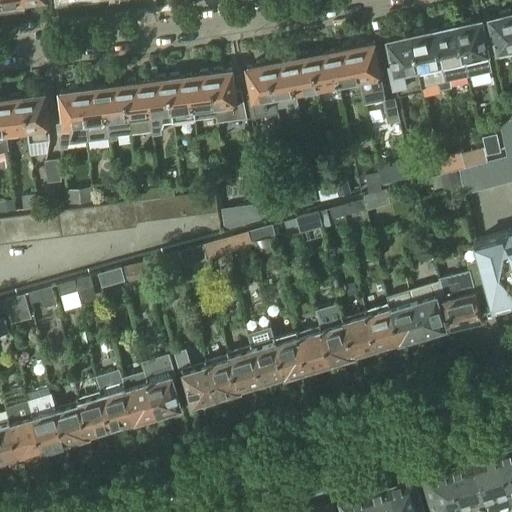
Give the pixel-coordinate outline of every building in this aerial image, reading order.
[(511,11),(510,12),(510,10),(499,13),(499,14),(489,17),(498,55),(509,52),(508,48),(511,47),(511,11)] [(480,19),(470,21),(470,19),(459,21),(459,23),(457,24),(464,58),(477,55),(478,60),(489,57),(480,19)] [(468,75),(464,58),(457,24),(455,24),(454,22),(444,25),(444,26),(435,28),(443,67),(446,80),(447,87),(453,86),(451,78),(468,75)] [(413,31),(414,33),(411,34),(419,68),(422,85),(440,81),(446,80),(443,67),(435,28),(424,31),(424,29),(413,31)] [(411,34),(408,34),(408,32),(398,35),(398,37),(389,39),(400,93),(423,87),(422,85),(419,68),(411,34)] [(375,42),(373,43),(370,40),(360,42),(358,45),(355,46),(361,81),(365,104),(386,100),(375,42)] [(348,83),(361,81),(355,46),(352,46),(349,44),(343,45),(342,47),(333,49),(340,88),(349,86),(348,83)] [(332,90),(340,88),(333,49),(323,51),(321,49),(317,50),(315,53),(312,54),(318,89),(331,86),(332,90)] [(305,91),(318,89),(312,54),(309,55),(305,52),(300,54),(298,56),(290,57),(297,96),(306,95),(305,91)] [(290,57),(281,59),(279,58),(273,59),(271,62),(268,62),(275,97),(277,106),(298,102),(297,96),(290,57)] [(264,99),(275,97),(268,62),(265,63),(262,61),(252,63),(250,67),(248,67),(254,97),(248,99),(251,113),(266,110),(264,99)] [(235,88),(232,69),(231,69),(227,67),(217,68),(215,71),(212,71),(216,105),(217,114),(218,120),(247,116),(241,88),(235,88)] [(216,105),(212,71),(209,71),(206,69),(200,70),(198,73),(190,74),(195,117),(217,114),(216,105)] [(174,73),(172,76),(169,76),(174,120),(195,117),(190,74),(181,75),(178,73),(174,73)] [(146,79),(152,128),(153,136),(163,135),(162,131),(163,125),(174,123),(174,120),(169,76),(165,77),(163,75),(156,75),(153,79),(146,79)] [(146,79),(138,80),(135,78),(130,79),(128,81),(125,82),(129,116),(131,129),(131,131),(152,128),(146,79)] [(110,84),(103,85),(108,123),(109,132),(109,134),(131,131),(131,129),(129,116),(125,82),(122,82),(119,80),(112,81),(110,84)] [(109,132),(108,123),(103,85),(95,86),(91,83),(86,84),(84,87),(81,87),(85,122),(87,134),(109,132)] [(85,122),(81,87),(78,87),(75,85),(65,87),(63,90),(61,90),(64,116),(59,116),(62,142),(87,139),(87,134),(85,122)] [(46,92),(44,93),(41,90),(30,91),(28,94),(25,94),(29,129),(31,141),(51,138),(46,92)] [(25,94),(22,95),(19,93),(13,93),(11,96),(3,97),(7,136),(17,134),(16,130),(29,129),(25,94)] [(0,152),(9,149),(7,136),(3,97),(0,97),(0,152)] [(390,122),(401,119),(396,99),(385,101),(390,122)] [(511,134),(511,117),(509,118),(500,120),(504,137),(511,134)] [(487,154),(501,151),(497,132),(483,136),(487,154)] [(274,140),(277,155),(286,154),(283,138),(274,140)] [(462,151),(466,165),(473,163),(485,160),(487,159),(483,145),(462,151)] [(459,167),(465,165),(461,149),(437,156),(441,167),(442,172),(457,167),(459,167)] [(413,158),(417,174),(441,167),(437,156),(436,151),(413,158)] [(507,154),(498,156),(504,182),(511,179),(511,161),(510,153),(507,154)] [(50,182),(63,180),(60,156),(47,158),(50,182)] [(485,160),(492,185),(504,182),(498,156),(487,159),(485,160)] [(479,189),(492,185),(485,160),(473,163),(479,189)] [(410,174),(407,161),(378,168),(382,182),(410,174)] [(465,165),(459,167),(465,193),(479,189),(473,163),(466,165),(465,165)] [(443,184),(460,180),(457,167),(442,172),(440,172),(443,184)] [(226,178),(224,168),(210,171),(212,181),(226,178)] [(377,171),(365,174),(370,191),(372,190),(382,187),(377,171)] [(346,175),(335,178),(339,194),(351,191),(346,175)] [(414,179),(416,187),(432,182),(430,175),(414,179)] [(173,184),(159,185),(160,196),(170,195),(175,195),(173,184)] [(318,189),(321,199),(338,194),(335,184),(318,189)] [(160,196),(159,185),(147,187),(148,198),(151,198),(159,197),(160,196)] [(391,201),(387,186),(382,187),(372,190),(377,205),(391,201)] [(68,191),(70,203),(95,200),(93,188),(68,191)] [(217,189),(213,190),(208,190),(205,191),(208,211),(220,210),(217,189)] [(205,191),(204,191),(196,192),(195,192),(194,192),(196,212),(208,211),(205,191)] [(295,195),(298,205),(313,201),(310,191),(295,195)] [(24,208),(37,207),(36,192),(22,194),(24,208)] [(194,192),(186,193),(184,194),(183,194),(182,194),(184,214),(196,212),(194,192)] [(182,194),(178,194),(175,195),(170,195),(173,215),(184,214),(182,194)] [(170,195),(160,196),(159,197),(161,217),(173,215),(170,195)] [(159,197),(151,198),(148,198),(147,198),(149,218),(161,217),(159,197)] [(364,197),(342,203),(345,213),(367,207),(364,197)] [(0,199),(0,211),(16,209),(14,198),(0,199)] [(138,225),(138,220),(149,218),(147,198),(142,199),(140,199),(135,199),(138,225)] [(125,227),(127,226),(135,225),(138,225),(135,199),(133,199),(132,200),(124,201),(122,201),(125,227)] [(117,201),(110,202),(113,228),(120,227),(125,227),(122,201),(117,201)] [(230,226),(261,217),(265,213),(263,201),(223,206),(225,223),(230,226)] [(110,202),(108,203),(100,204),(97,204),(100,230),(103,229),(111,228),(113,228),(110,202)] [(333,217),(345,213),(342,203),(330,207),(333,217)] [(100,230),(97,204),(91,205),(84,205),(87,231),(94,230),(100,230)] [(84,205),(82,206),(74,207),(72,207),(75,233),(77,233),(85,231),(87,231),(84,205)] [(72,207),(65,208),(59,209),(62,234),(68,234),(75,233),(72,207)] [(50,236),(51,236),(59,235),(62,234),(59,209),(56,209),(47,210),(50,236)] [(47,210),(39,211),(34,212),(37,237),(42,237),(50,236),(47,210)] [(323,226),(319,210),(297,216),(301,231),(323,226)] [(21,213),(25,239),(33,238),(37,237),(34,212),(30,212),(21,213)] [(12,240),(16,240),(24,239),(25,239),(21,213),(13,214),(9,215),(12,240)] [(4,215),(0,215),(0,241),(7,241),(12,240),(9,215),(4,215)] [(299,227),(296,217),(285,220),(288,230),(299,227)] [(276,233),(273,223),(249,230),(251,240),(253,239),(256,249),(260,248),(261,250),(264,252),(267,251),(271,250),(272,247),(272,244),(269,235),(276,233)] [(494,305),(511,299),(511,228),(475,239),(481,259),(489,289),(494,305)] [(230,252),(253,245),(251,240),(249,230),(226,236),(230,252)] [(203,242),(207,258),(230,252),(226,236),(203,242)] [(207,258),(203,242),(191,245),(196,261),(207,258)] [(160,266),(182,260),(179,249),(157,255),(160,266)] [(144,259),(125,265),(129,277),(147,272),(144,259)] [(470,265),(437,274),(438,278),(443,298),(450,325),(483,316),(477,293),(489,289),(481,259),(469,262),(470,265)] [(125,279),(121,264),(98,271),(102,285),(125,279)] [(90,284),(87,274),(75,277),(78,288),(90,284)] [(74,277),(57,282),(61,295),(78,290),(74,277)] [(424,334),(428,333),(430,334),(436,332),(437,330),(448,327),(448,326),(450,325),(443,298),(438,278),(410,287),(424,334)] [(30,297),(42,293),(43,297),(53,294),(51,284),(29,290),(30,297)] [(390,304),(401,339),(401,341),(424,334),(410,287),(388,294),(390,304)] [(24,291),(5,297),(9,312),(28,306),(24,291)] [(322,326),(332,361),(355,354),(345,319),(344,318),(339,300),(316,307),(322,326)] [(377,346),(381,345),(383,346),(387,344),(389,343),(401,339),(390,304),(367,311),(377,346)] [(109,319),(105,308),(96,310),(99,321),(109,319)] [(374,347),(377,346),(367,311),(344,318),(345,319),(355,354),(356,354),(355,353),(368,349),(369,350),(373,348),(374,347)] [(321,365),(332,361),(322,326),(299,333),(310,368),(314,367),(316,368),(320,366),(321,365)] [(306,369),(310,368),(299,333),(276,340),(275,340),(286,373),(286,375),(299,371),(301,372),(305,371),(306,369)] [(263,380),(267,379),(269,380),(273,379),(274,377),(286,373),(275,340),(276,340),(275,338),(252,345),(263,380)] [(260,381),(263,380),(252,345),(230,352),(230,354),(241,389),(241,388),(241,387),(253,383),(255,384),(259,383),(260,381)] [(180,369),(183,368),(194,403),(207,399),(209,400),(213,398),(214,397),(218,396),(207,361),(192,365),(186,347),(174,350),(180,369)] [(158,413),(164,412),(165,413),(173,410),(173,408),(183,406),(166,351),(142,359),(145,368),(158,413)] [(229,392),(241,389),(230,354),(207,361),(218,396),(222,394),(224,395),(228,394),(229,392)] [(101,389),(112,425),(115,424),(117,425),(125,423),(126,421),(135,418),(122,375),(119,367),(96,374),(101,389)] [(156,414),(158,413),(145,368),(122,375),(135,418),(136,420),(145,417),(147,418),(154,416),(156,414)] [(109,426),(112,425),(101,389),(78,396),(79,399),(89,434),(90,433),(89,432),(99,429),(100,430),(108,428),(109,426)] [(33,413),(43,448),(46,447),(47,448),(56,445),(57,444),(66,441),(56,406),(52,391),(28,398),(33,413)] [(86,435),(89,434),(79,399),(56,406),(66,441),(77,437),(78,438),(85,436),(86,435)] [(0,410),(0,459),(20,453),(10,420),(7,408),(0,410)] [(40,449),(43,448),(33,413),(11,420),(10,420),(20,453),(21,454),(31,451),(32,452),(39,450),(40,449)] [(511,445),(499,450),(511,488),(511,487),(511,445)] [(511,490),(511,488),(499,450),(475,457),(488,501),(491,510),(511,503),(511,490)] [(488,501),(475,457),(450,464),(462,503),(474,499),(476,505),(488,501)] [(450,511),(449,507),(462,503),(450,464),(424,472),(436,511),(450,511)] [(426,511),(414,475),(389,483),(398,511),(426,511)] [(398,511),(389,483),(365,490),(372,511),(398,511)] [(372,511),(365,490),(341,498),(345,511),(372,511)] [(336,511),(333,500),(309,507),(309,509),(309,511),(336,511)]
